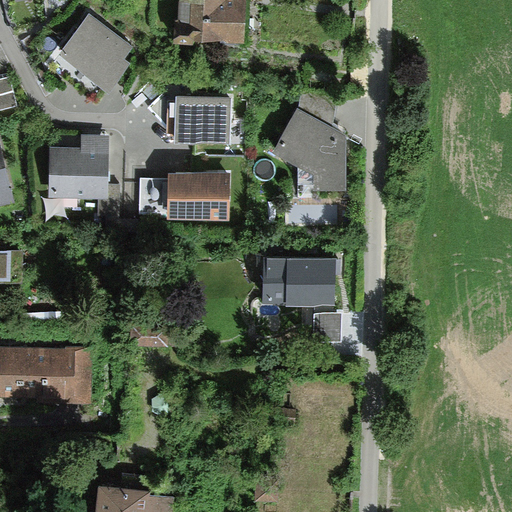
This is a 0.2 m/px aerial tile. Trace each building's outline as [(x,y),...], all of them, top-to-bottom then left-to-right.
[(181,0),(180,16),(175,15),(174,34),(246,38),(248,0),(181,0)] [(89,10),(50,62),(96,96),(108,81),(110,83),(130,56),(125,52),(132,42),(89,10)] [(336,67),(308,62),(306,75),(334,80),(336,67)] [(0,107),(19,103),(11,71),(0,73),(0,107)] [(176,130),(176,133),(230,136),(232,92),(177,89),(171,83),(148,103),(173,130),(176,130)] [(302,86),(299,101),(274,143),(314,166),(314,185),(347,184),(347,130),(334,122),(338,91),(302,86)] [(0,131),(0,203),(16,200),(0,131)] [(81,142),(51,142),(50,192),(109,193),(110,131),(82,131),(81,142)] [(169,175),(141,174),(140,212),(167,213),(167,214),(231,216),(233,168),(169,166),(169,175)] [(0,278),(24,279),(23,246),(11,246),(11,243),(0,242),(0,278)] [(338,251),(265,249),(262,299),(336,300),(338,251)] [(342,309),(314,307),(312,338),(341,338),(342,309)] [(169,318),(132,317),(130,343),(168,343),(169,318)] [(94,344),(0,341),(0,393),(38,394),(38,399),(92,400),(94,344)] [(296,408),(278,406),(277,420),(295,422),(296,408)] [(256,473),(256,497),(278,499),(279,475),(256,473)] [(151,481),(100,475),(95,511),(172,511),(175,489),(150,487),(151,481)]
